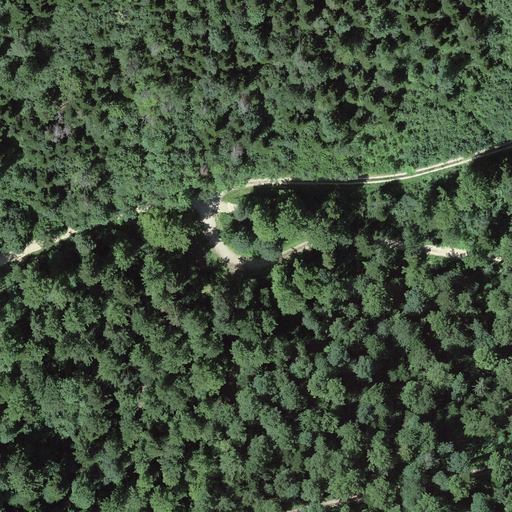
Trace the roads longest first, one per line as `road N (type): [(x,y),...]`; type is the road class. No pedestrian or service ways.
road 1 (track): [(207,192),(228,207),(329,235),(432,253),(511,256)]
road 2 (track): [(207,192),(257,182),(389,178),(511,145)]
road 3 (track): [(0,260),(106,215),(207,192)]
road 4 (track): [(511,462),(298,511)]
